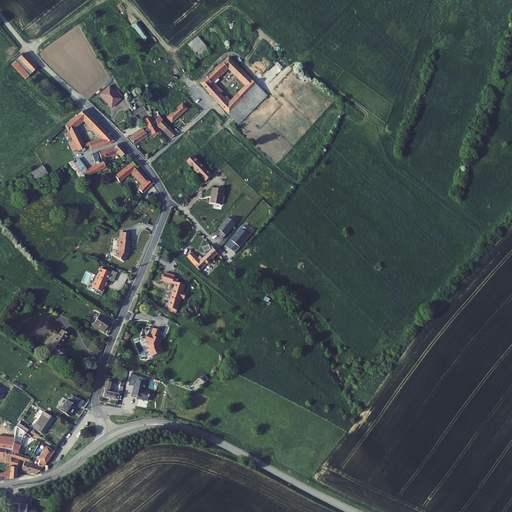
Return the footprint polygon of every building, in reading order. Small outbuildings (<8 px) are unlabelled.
[(80,24),(75,27),(90,55),(94,52),(80,24)] [(211,51),(195,34),(185,44),(201,61),(211,51)] [(17,57),(30,70),(35,65),(23,52),(17,57)] [(256,79),(228,52),(200,78),(228,108),(256,79)] [(11,63),(24,76),(30,70),(17,57),(11,63)] [(256,79),(228,108),(239,120),(267,90),(256,79)] [(114,92),(108,86),(99,94),(111,107),(123,96),(117,89),(114,92)] [(167,113),(171,117),(186,104),(182,99),(167,113)] [(113,134),(81,104),(65,121),(73,136),(69,139),(73,146),(81,147),(84,144),(88,142),(90,145),(108,138),(113,134)] [(153,129),(158,126),(149,111),(144,113),(149,121),(143,124),(142,122),(127,131),(132,139),(152,127),(153,129)] [(171,132),(176,127),(163,114),(158,119),(171,132)] [(98,149),(100,154),(117,146),(121,151),(125,147),(116,137),(112,142),(98,149)] [(67,158),(81,177),(86,174),(81,167),(84,166),(75,154),(67,158)] [(118,176),(132,165),(136,162),(132,156),(114,171),(118,176)] [(188,162),(194,168),(203,160),(201,158),(198,160),(194,156),(188,162)] [(81,167),(86,174),(91,171),(90,169),(105,161),(103,157),(84,166),(81,167)] [(194,168),(200,175),(206,169),(202,164),(204,162),(203,160),(194,168)] [(138,187),(141,189),(150,180),(136,162),(132,165),(143,178),(136,185),(135,187),(136,189),(138,187)] [(43,164),(29,171),(33,180),(48,174),(43,164)] [(200,175),(205,181),(214,172),(212,171),(210,173),(206,169),(200,175)] [(210,190),(209,204),(221,205),(222,191),(210,190)] [(235,218),(228,212),(219,223),(221,224),(218,229),(223,233),(235,218)] [(248,224),(243,220),(232,234),(236,238),(231,244),(235,247),(250,230),(245,227),(248,224)] [(127,231),(119,230),(119,237),(118,237),(117,237),(116,239),(116,242),(117,244),(117,248),(114,253),(123,258),(127,251),(127,246),(127,243),(128,237),(127,237),(127,231)] [(188,249),(200,263),(219,247),(212,240),(211,241),(210,239),(203,241),(204,246),(205,246),(206,249),(203,252),(200,249),(198,251),(193,245),(188,249)] [(112,266),(109,265),(108,267),(102,265),(101,267),(100,267),(98,271),(96,270),(93,276),(95,277),(93,283),(96,284),(96,285),(97,285),(97,287),(98,289),(102,291),(105,285),(103,284),(105,281),(104,281),(105,279),(106,279),(107,276),(112,266)] [(117,269),(112,266),(107,276),(113,278),(117,269)] [(177,273),(167,269),(164,277),(178,281),(169,307),(178,310),(182,294),(186,295),(187,291),(184,290),(187,282),(180,279),(181,277),(176,275),(177,273)] [(102,313),(111,319),(114,316),(102,308),(100,311),(103,312),(102,313)] [(94,322),(105,329),(111,319),(102,313),(99,319),(96,317),(94,322)] [(163,325),(156,322),(153,329),(150,328),(148,333),(152,335),(151,339),(153,343),(152,344),(154,350),(165,345),(162,339),(161,340),(161,339),(163,333),(160,332),(163,325)] [(52,345),(63,353),(68,347),(62,343),(68,335),(69,336),(73,331),(65,326),(52,345)] [(109,379),(106,396),(120,398),(121,392),(111,390),(113,380),(109,379)] [(133,383),(130,396),(139,398),(140,392),(136,391),(137,384),(133,383)] [(79,398),(75,396),(73,398),(71,396),(63,407),(72,414),(79,403),(77,400),(79,398)] [(56,417),(45,409),(34,425),(45,433),(56,417)] [(19,424),(28,430),(31,426),(22,419),(19,424)] [(15,438),(14,441),(21,443),(25,429),(18,424),(15,438)] [(0,435),(0,444),(13,447),(14,441),(15,438),(10,437),(0,435)] [(14,441),(13,447),(12,449),(12,454),(18,455),(18,461),(19,461),(21,456),(22,453),(19,452),(21,443),(14,441)] [(0,476),(13,475),(13,469),(0,470),(0,458),(12,461),(12,454),(12,449),(13,447),(0,444),(0,476)] [(48,444),(37,457),(42,461),(41,463),(45,464),(56,449),(48,444)] [(31,455),(22,453),(21,456),(26,458),(24,466),(37,470),(41,468),(45,464),(41,463),(30,459),(31,455)]
